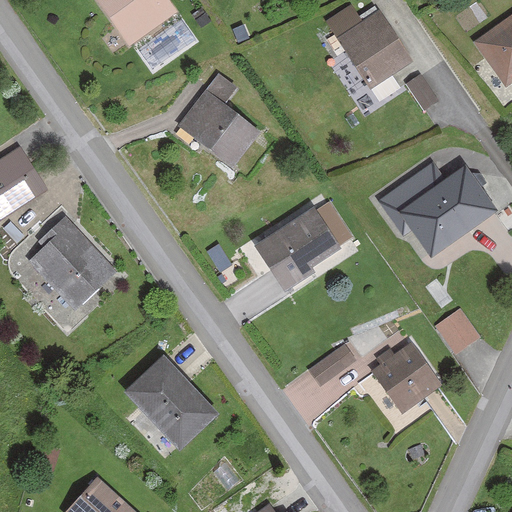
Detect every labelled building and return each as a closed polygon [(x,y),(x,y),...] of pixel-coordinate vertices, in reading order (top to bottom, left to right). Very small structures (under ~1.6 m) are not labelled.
[(181,9),(174,0),(91,0),(124,48),(181,9)] [(511,81),(511,14),(468,47),(501,90),(511,81)] [(407,67),(376,17),(334,44),(365,93),(407,67)] [(403,91),(419,116),(436,105),(420,80),(403,91)] [(256,133),(203,94),(175,132),(228,171),(256,133)] [(0,221),(43,195),(18,154),(0,164),(0,221)] [(488,212),(457,169),(441,180),(430,164),(374,205),(391,229),(398,224),(424,258),(488,212)] [(333,253),(307,213),(247,251),(273,291),(333,253)] [(113,271),(65,224),(29,261),(77,308),(113,271)] [(453,358),(479,341),(459,311),(433,328),(453,358)] [(316,391),(353,364),(340,347),(303,374),(316,391)] [(434,393),(403,349),(366,374),(397,419),(434,393)] [(213,416),(158,355),(115,394),(169,455),(213,416)] [(139,511),(102,477),(68,511),(139,511)]
